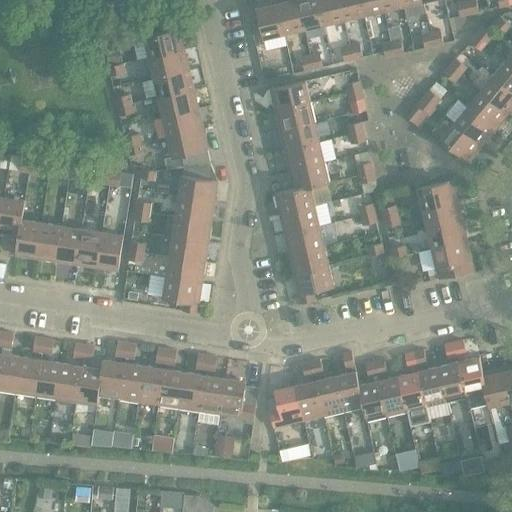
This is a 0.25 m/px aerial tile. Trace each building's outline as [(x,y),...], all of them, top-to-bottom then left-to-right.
[(284,34),(277,1),(276,0),(270,0),(246,6),(249,19),(258,17),(263,39),(284,34)] [(276,0),(277,1),(284,34),(304,29),(297,0),(276,0)] [(297,0),(304,29),(324,25),(318,0),(297,0)] [(318,0),(324,25),(344,20),(338,0),(318,0)] [(338,0),(344,20),(363,15),(359,0),(338,0)] [(359,0),(363,15),(383,10),(380,0),(359,0)] [(402,1),(401,0),(380,0),(383,10),(403,6),(402,1)] [(401,0),(402,1),(403,6),(404,6),(407,16),(425,12),(423,1),(422,0),(401,0)] [(469,13),(466,0),(461,0),(457,1),(460,15),(469,13)] [(466,0),(469,13),(479,11),(476,0),(466,0)] [(498,18),(494,23),(504,32),(511,24),(502,17),(500,15),(498,18)] [(149,57),(184,49),(177,18),(163,22),(165,31),(144,36),(149,57)] [(481,26),(475,34),(485,43),(492,35),(481,26)] [(430,31),(433,45),(444,43),(440,29),(430,31)] [(433,45),(430,31),(422,33),(425,47),(433,45)] [(480,50),(485,43),(475,34),(469,41),(480,50)] [(392,40),(395,54),(404,52),(401,38),(392,40)] [(395,54),(392,40),(382,42),(386,56),(395,54)] [(349,44),(351,52),(352,58),(363,55),(359,42),(349,44)] [(351,52),(349,44),(341,46),(344,60),(352,58),(351,52)] [(119,48),(105,52),(109,66),(122,63),(119,48)] [(154,76),(189,68),(184,49),(149,57),(154,76)] [(310,55),(313,68),(323,66),(320,52),(310,55)] [(313,68),(310,55),(302,56),(305,70),(313,68)] [(449,65),(459,74),(466,66),(456,57),(449,65)] [(511,64),(506,60),(493,76),(511,90),(511,64)] [(109,66),(111,75),(124,72),(122,63),(109,66)] [(454,81),(459,74),(449,65),(443,72),(454,81)] [(189,68),(154,76),(159,97),(194,88),(189,68)] [(511,109),(511,90),(493,76),(480,91),(508,114),(511,109)] [(275,110),(310,101),(305,80),(270,89),(275,110)] [(347,83),(349,92),(362,89),(360,80),(347,83)] [(194,88),(159,97),(163,116),(198,108),(194,88)] [(365,98),(362,89),(349,92),(351,102),(365,98)] [(423,97),(434,106),(441,98),(430,89),(423,97)] [(508,114),(480,91),(467,107),(495,130),(508,114)] [(129,93),(116,96),(118,106),(131,103),(129,93)] [(428,112),(434,106),(423,97),(418,103),(428,112)] [(310,101),(275,110),(280,130),(314,121),(310,101)] [(133,112),(131,103),(118,106),(120,115),(133,112)] [(495,130),(467,107),(454,123),(482,146),(495,130)] [(198,108),(163,116),(168,136),(203,128),(198,108)] [(349,134),(351,133),(364,130),(361,120),(347,124),(349,134)] [(314,121),(280,130),(284,149),(319,141),(314,121)] [(482,146),(454,123),(441,140),(468,163),(482,146)] [(203,128),(168,136),(173,157),(208,149),(203,128)] [(351,143),(366,139),(364,130),(351,133),(349,134),(351,143)] [(127,146),(141,143),(139,133),(125,136),(127,146)] [(319,141),(284,149),(289,169),(324,161),(319,141)] [(141,143),(127,146),(129,155),(143,152),(141,143)] [(20,169),(29,171),(31,157),(22,155),(20,169)] [(41,159),(31,157),(29,171),(38,172),(41,159)] [(359,173),(373,170),(371,160),(357,164),(359,173)] [(324,161),(289,169),(294,188),(294,189),(311,185),(311,186),(329,182),(324,161)] [(69,177),(72,163),(62,162),(60,176),(69,177)] [(72,163),(69,177),(79,179),(81,165),(72,163)] [(100,182),(110,183),(112,169),(103,168),(100,182)] [(143,168),(141,177),(155,179),(156,170),(143,168)] [(121,171),(112,169),(110,183),(119,185),(121,171)] [(373,170),(359,173),(362,183),(376,179),(373,170)] [(179,196),(215,201),(219,180),(182,175),(179,196)] [(423,209),(457,201),(452,180),(418,188),(423,209)] [(316,205),(311,186),(311,185),(294,189),(294,188),(276,192),(281,213),(316,205)] [(176,216),(212,221),(215,201),(179,196),(176,216)] [(4,198),(0,225),(0,233),(19,236),(22,219),(22,220),(25,201),(4,198)] [(135,210),(151,212),(152,202),(137,199),(135,210)] [(428,229),(462,220),(457,201),(423,209),(428,229)] [(358,205),(361,215),(375,211),(372,202),(358,205)] [(384,218),(398,215),(396,204),(382,207),(384,218)] [(316,205),(281,213),(285,233),(321,225),(316,205)] [(149,221),(151,212),(135,210),(134,218),(149,221)] [(377,221),(375,211),(361,215),(363,224),(377,221)] [(398,215),(384,218),(386,226),(400,223),(398,215)] [(212,221),(176,216),(173,236),(209,242),(212,221)] [(16,255),(37,258),(42,223),(22,220),(22,219),(19,236),(16,255)] [(462,220),(428,229),(433,248),(467,240),(462,220)] [(57,261),(62,226),(42,223),(37,258),(57,261)] [(321,225),(285,233),(290,253),(325,245),(321,225)] [(62,226),(57,261),(77,264),(82,229),(62,226)] [(82,229),(77,264),(97,267),(102,232),(82,229)] [(102,232),(97,267),(118,270),(124,235),(102,232)] [(209,242),(173,236),(169,256),(206,262),(209,242)] [(130,250),(144,252),(145,242),(132,240),(130,250)] [(439,273),(430,275),(431,280),(431,281),(461,273),(474,270),(467,240),(433,248),(438,269),(439,273)] [(384,251),(382,242),(368,245),(370,254),(384,251)] [(391,247),(393,257),(407,253),(405,244),(391,247)] [(325,245),(290,253),(295,273),(330,264),(325,245)] [(144,252),(130,250),(129,259),(142,261),(144,252)] [(166,276),(203,281),(206,262),(169,256),(166,276)] [(330,264),(295,273),(302,303),(316,300),(314,290),(335,285),(330,264)] [(203,281),(166,276),(163,298),(185,301),(184,310),(198,312),(203,281)] [(295,325),(303,322),(300,311),(292,313),(295,325)] [(6,331),(4,345),(12,346),(14,333),(6,331)] [(44,352),(46,338),(35,336),(34,350),(44,352)] [(46,338),(44,352),(52,353),(54,339),(46,338)] [(455,341),(458,355),(467,353),(464,339),(455,341)] [(126,356),(128,342),(118,341),(116,355),(126,356)] [(458,355),(455,341),(445,343),(448,357),(458,355)] [(84,357),(87,344),(76,342),(74,356),(84,357)] [(128,342),(126,356),(135,357),(137,343),(128,342)] [(87,344),(84,357),(93,358),(95,345),(87,344)] [(166,362),(169,349),(158,347),(156,361),(166,362)] [(415,350),(419,364),(427,362),(424,348),(415,350)] [(169,349),(166,362),(175,364),(177,350),(169,349)] [(352,350),(343,353),(346,366),(355,364),(352,350)] [(419,364),(415,350),(405,353),(409,367),(419,364)] [(2,353),(0,368),(0,389),(17,392),(23,356),(2,353)] [(206,368),(208,354),(198,353),(197,367),(206,368)] [(208,354),(206,368),(215,369),(217,356),(208,354)] [(23,356),(17,392),(37,395),(43,359),(23,356)] [(375,359),(378,374),(388,371),(384,357),(375,359)] [(460,362),(468,397),(471,409),(490,404),(487,392),(488,392),(483,372),(484,371),(481,357),(460,362)] [(312,360),(315,373),(324,371),(321,358),(312,360)] [(43,359),(37,395),(57,398),(63,363),(43,359)] [(103,369),(100,396),(120,399),(125,362),(104,359),(103,369)] [(378,374),(375,359),(366,362),(369,376),(378,374)] [(315,373),(312,360),(302,362),(305,376),(315,373)] [(125,362),(120,399),(140,402),(145,365),(125,362)] [(440,366),(448,401),(468,397),(460,362),(440,366)] [(63,363),(57,398),(57,401),(60,404),(70,406),(74,404),(74,401),(77,401),(83,366),(63,363)] [(511,364),(503,367),(511,402),(511,401),(511,364)] [(145,365),(140,402),(160,405),(165,368),(145,365)] [(83,366),(77,401),(98,405),(100,396),(103,369),(83,366)] [(420,371),(428,406),(448,401),(440,366),(420,371)] [(483,372),(488,392),(487,392),(490,404),(490,407),(511,402),(503,367),(484,371),(483,372)] [(165,368),(160,405),(180,408),(185,371),(165,368)] [(185,371),(180,408),(200,411),(205,374),(185,371)] [(345,411),(363,407),(365,406),(360,385),(361,385),(358,371),(337,376),(345,411)] [(400,376),(408,411),(428,406),(420,371),(400,376)] [(205,374),(200,411),(220,414),(225,377),(205,374)] [(317,381),(325,416),(345,411),(337,376),(317,381)] [(408,411),(400,376),(380,380),(389,415),(408,411)] [(225,377),(220,414),(254,419),(256,406),(259,387),(246,385),(247,381),(225,377)] [(380,380),(361,385),(360,385),(365,406),(363,407),(366,421),(389,415),(380,380)] [(297,386),(305,420),(325,416),(317,381),(297,386)] [(305,420),(297,386),(276,391),(281,412),(272,414),(275,428),(305,420)] [(106,430),(104,446),(111,447),(114,431),(106,430)] [(127,432),(125,447),(131,448),(134,433),(127,432)] [(169,435),(166,452),(172,453),(175,436),(169,435)] [(217,443),(215,457),(231,458),(233,445),(217,443)] [(308,443),(279,449),(281,457),(282,461),(311,455),(308,443)] [(418,448),(399,451),(402,468),(421,465),(418,448)] [(342,454),(333,457),(334,462),(335,464),(344,462),(342,454)] [(483,460),(482,460),(487,481),(488,481),(506,477),(501,456),(483,460)] [(40,486),(38,496),(49,498),(51,488),(40,486)] [(99,486),(98,498),(113,499),(114,487),(99,486)] [(162,491),(161,506),(184,508),(185,493),(177,492),(162,491)] [(200,497),(198,511),(214,511),(215,506),(200,497)]
